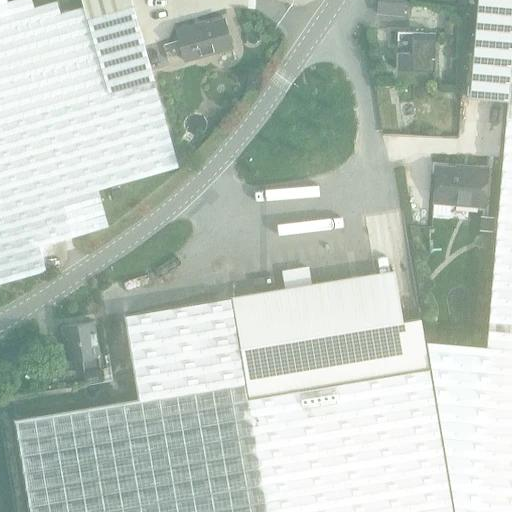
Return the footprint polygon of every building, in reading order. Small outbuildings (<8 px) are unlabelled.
[(179,169),(154,81),(108,95),(87,19),(84,7),(60,13),(57,3),(33,9),(30,0),(20,0),(6,4),(5,0),(0,0),(0,285),(46,272),(39,248),(108,228),(98,191),(179,169)] [(403,16),(404,0),(378,0),(377,14),(403,16)] [(472,346),(423,342),(427,369),(451,511),(511,511),(511,0),(475,0),(473,25),(468,89),(467,98),(505,101),(485,347),(472,346)] [(133,8),(87,19),(108,95),(154,81),(133,8)] [(184,61),(231,48),(223,18),(194,26),(194,23),(175,28),(184,61)] [(398,69),(436,70),(436,34),(398,33),(398,69)] [(457,94),(444,93),(443,134),(456,134),(457,94)] [(436,167),(433,202),(432,215),(450,217),(451,204),(484,206),(488,168),(468,167),(467,169),(436,167)] [(480,217),(479,231),(492,232),(494,218),(480,217)] [(282,271),(284,289),(311,284),(308,266),(282,271)] [(232,306),(247,399),(427,369),(423,342),(419,318),(401,321),(392,271),(231,297),(232,306)] [(15,420),(14,420),(29,511),(266,511),(247,399),(232,306),(231,297),(124,315),(125,318),(138,400),(15,420)] [(85,383),(102,381),(94,322),(62,326),(64,344),(58,345),(55,349),(56,359),(60,363),(82,360),(85,383)] [(26,340),(3,350),(7,360),(31,350),(26,340)] [(266,511),(451,511),(427,369),(247,399),(266,511)]
